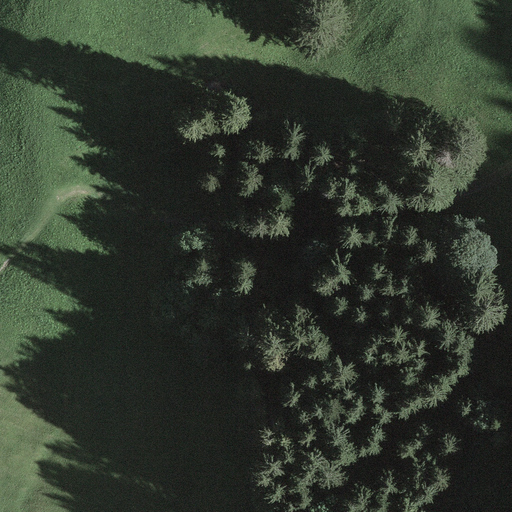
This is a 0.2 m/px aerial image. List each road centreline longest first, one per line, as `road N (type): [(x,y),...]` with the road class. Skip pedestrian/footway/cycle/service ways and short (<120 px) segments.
road 1 (track): [(0,271),(76,191),(260,229),(335,221),(511,162)]
road 2 (track): [(511,338),(425,399),(293,511)]
